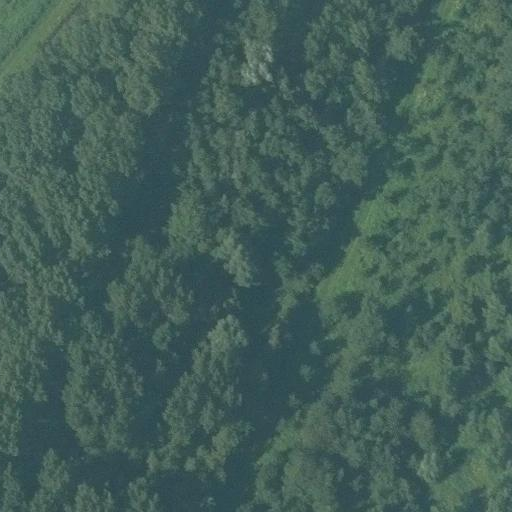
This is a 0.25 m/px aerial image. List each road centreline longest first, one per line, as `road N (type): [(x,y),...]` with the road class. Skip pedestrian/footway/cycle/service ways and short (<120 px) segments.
road 1 (track): [(446,0),(240,511)]
road 2 (track): [(0,473),(186,0)]
road 3 (track): [(511,407),(96,237)]
road 4 (track): [(115,0),(0,168)]
